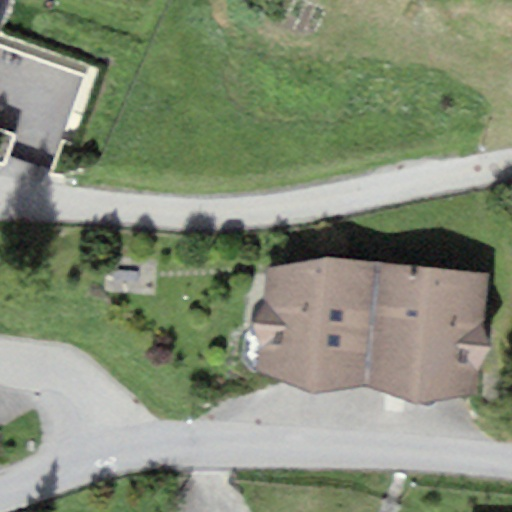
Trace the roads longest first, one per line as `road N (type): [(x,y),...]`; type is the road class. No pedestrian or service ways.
road 1 (residential): [(0,194),(161,218),(240,215),(511,168)]
road 2 (residential): [(122,453),(217,446),(511,469)]
road 3 (residential): [(122,453),(0,374)]
road 4 (residential): [(0,489),(122,453)]
